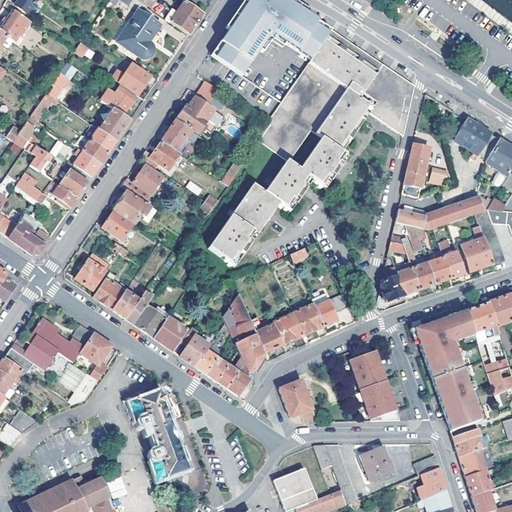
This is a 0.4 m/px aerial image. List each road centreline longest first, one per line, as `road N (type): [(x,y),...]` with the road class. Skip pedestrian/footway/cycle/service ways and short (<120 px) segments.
road 1 (residential): [(40,279),(232,0)]
road 2 (residential): [(425,73),(368,308),(374,327)]
road 3 (residential): [(40,279),(242,420)]
road 4 (residential): [(242,420),(280,371),(374,327)]
road 5 (unknown): [(260,243),(308,207),(375,276)]
road 6 (residential): [(428,434),(311,436),(282,448)]
road 7 (secondary): [(309,0),(425,73)]
road 8 (residential): [(389,316),(511,276)]
road 9 (residential): [(389,316),(428,434)]
